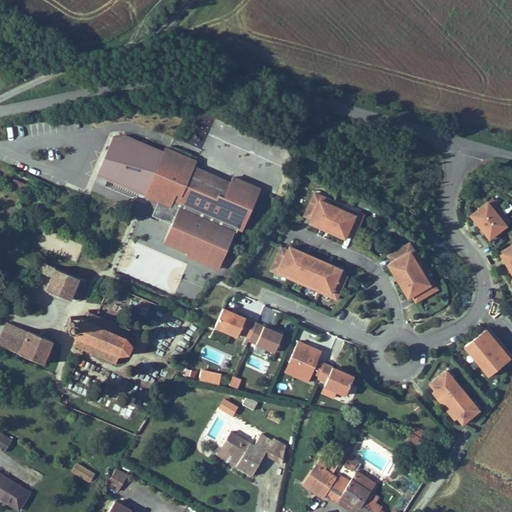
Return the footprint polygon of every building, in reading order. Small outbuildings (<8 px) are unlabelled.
[(169,159),(174,149),(169,147),(165,157),(169,159)] [(247,230),(256,208),(250,206),(258,186),(237,177),(234,183),(229,196),(222,194),(221,197),(191,184),(198,167),(201,161),(174,149),(169,159),(173,169),(178,171),(176,178),(173,176),(165,196),(162,201),(172,205),(168,214),(171,215),(169,219),(177,222),(168,241),(192,252),(191,255),(211,263),(219,244),(231,250),(241,227),(247,230)] [(176,178),(178,171),(173,169),(169,159),(165,157),(152,186),(154,186),(157,193),(165,196),(173,176),(176,178)] [(229,196),(234,183),(198,167),(191,184),(221,197),(222,194),(229,196)] [(8,187),(24,193),(27,184),(12,178),(8,187)] [(165,196),(157,193),(154,186),(152,186),(148,195),(162,201),(165,196)] [(256,208),(265,189),(258,186),(250,206),(256,208)] [(351,237),(360,218),(311,196),(303,214),(309,217),(307,222),(306,226),(315,230),(317,226),(319,222),(325,224),(323,229),(321,233),(340,242),(342,238),(344,233),(351,237)] [(168,214),(172,205),(162,201),(159,210),(157,214),(169,219),(171,215),(168,214)] [(510,228),(492,204),(470,220),(489,244),(510,228)] [(223,269),(231,250),(219,244),(211,263),(223,269)] [(336,272),(338,268),(328,264),(326,267),(319,264),(321,261),(302,253),(301,256),(298,261),(292,259),(294,254),(296,250),(286,246),(284,250),(282,254),(275,251),(267,270),(268,270),(333,298),(341,280),(334,276),(336,272)] [(436,292),(408,246),(391,257),(395,264),(392,266),(390,267),(395,277),(403,272),(407,278),(399,283),(409,300),(412,298),(416,296),(420,302),(436,292)] [(511,250),(499,258),(511,280),(511,250)] [(395,264),(391,257),(387,259),(392,266),(395,264)] [(50,262),(47,261),(42,271),(45,273),(50,262)] [(50,262),(45,273),(55,277),(52,284),(50,288),(75,299),(77,296),(83,298),(91,280),(86,277),(50,262)] [(79,337),(75,345),(85,349),(115,362),(119,354),(129,355),(133,344),(126,337),(130,327),(96,313),(91,310),(88,317),(80,313),(78,318),(68,314),(64,323),(74,328),(71,334),(79,337)] [(274,354),(282,337),(223,310),(215,328),(237,338),(239,335),(250,340),(249,342),(274,354)] [(150,346),(162,354),(183,322),(171,314),(150,346)] [(26,329),(6,321),(0,336),(0,343),(43,361),(52,337),(27,327),(26,329)] [(485,327),(464,344),(488,374),(511,355),(511,354),(497,335),(494,338),(485,327)] [(336,388),(345,392),(353,371),(332,362),(332,364),(317,358),(321,348),(297,338),(284,370),(308,380),(312,370),(319,373),(318,375),(325,379),(321,390),(333,396),(336,388)] [(465,425),(478,415),(472,408),(474,406),(453,380),(451,382),(445,374),(430,386),(436,393),(433,395),(455,423),(460,419),(465,425)] [(241,378),(233,375),(230,384),(237,387),(241,378)] [(247,395),(243,402),(253,408),(257,401),(247,395)] [(224,397),(218,406),(233,414),(238,405),(224,397)] [(416,447),(425,433),(413,425),(404,440),(416,447)] [(273,439),(261,432),(255,443),(231,430),(217,455),(252,474),(260,460),(264,453),(281,463),(286,444),(274,437),(273,439)] [(11,438),(0,431),(0,448),(4,451),(11,438)] [(354,447),(350,444),(339,461),(347,466),(353,456),(350,454),(354,447)] [(353,469),(359,460),(353,456),(347,466),(353,469)] [(94,473),(76,462),(71,470),(89,481),(94,473)] [(350,480),(339,473),(337,476),(315,462),(301,485),(322,498),(325,494),(339,503),(342,499),(358,509),(359,508),(364,511),(363,511),(386,511),(381,508),(383,506),(376,501),(379,496),(370,491),(377,481),(357,469),(350,480)] [(107,483),(118,490),(127,474),(117,468),(107,483)] [(30,491),(0,472),(0,497),(18,509),(30,491)] [(126,511),(130,506),(114,497),(104,511),(126,511)] [(342,499),(339,503),(353,511),(363,511),(364,511),(359,508),(358,509),(342,499)]
